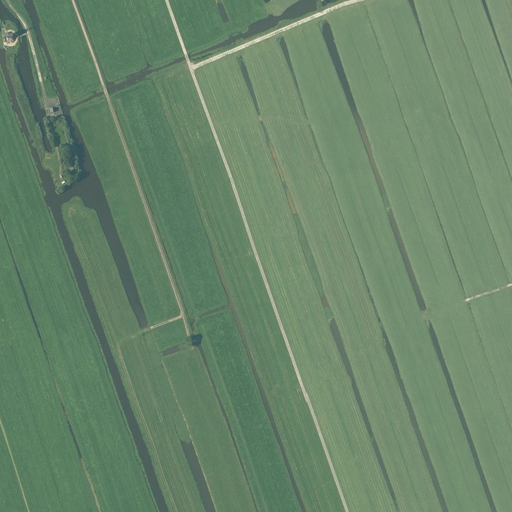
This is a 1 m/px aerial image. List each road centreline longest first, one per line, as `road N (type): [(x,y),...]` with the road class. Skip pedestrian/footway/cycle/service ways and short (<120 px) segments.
road 1 (track): [(346,511),(167,0)]
road 2 (track): [(191,346),(72,0)]
